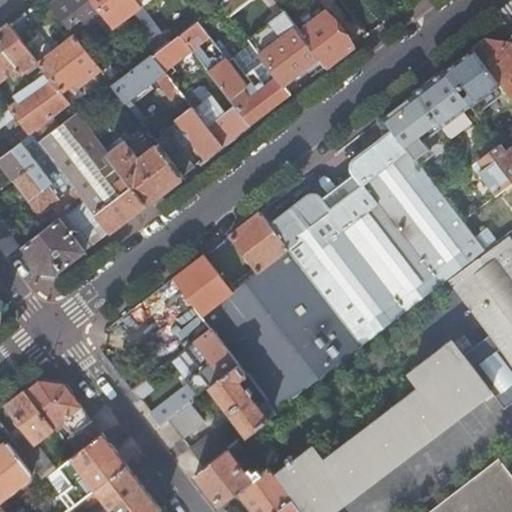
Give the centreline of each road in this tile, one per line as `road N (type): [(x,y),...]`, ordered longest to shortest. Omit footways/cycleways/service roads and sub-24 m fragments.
road 1 (residential): [(52,326),(482,0)]
road 2 (residential): [(199,511),(79,350),(52,326)]
